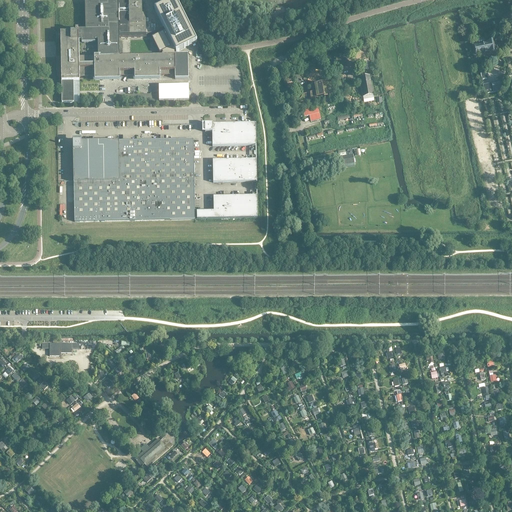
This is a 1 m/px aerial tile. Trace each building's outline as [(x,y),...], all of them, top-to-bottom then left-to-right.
[(142,1),(129,1),(118,1),(85,2),(86,30),(66,30),(66,33),(56,33),(56,42),(62,42),(62,57),(56,57),(57,78),(61,78),(61,82),(79,81),(79,77),(94,77),(95,81),(120,80),(119,76),(134,76),(135,80),(160,80),(159,76),(175,75),(175,79),(188,79),(188,55),(175,55),(175,52),(176,53),(197,42),(176,0),(175,0),(172,0),(154,9),(163,28),(153,33),(146,33),(146,13),(142,13),(142,1)] [(294,17),(290,5),(286,6),(289,13),(280,16),(281,21),(294,17)] [(497,51),(495,41),(487,43),(489,52),(489,53),(497,51)] [(487,43),(481,45),(483,54),(489,52),(487,43)] [(483,54),(481,45),(474,46),(476,55),(483,54)] [(490,90),(488,79),(487,76),(488,75),(487,70),(480,72),(481,78),(481,81),(482,81),(484,91),(490,90)] [(359,78),(363,97),(373,95),(370,76),(359,78)] [(79,82),(61,82),(62,103),(74,103),(80,103),(79,82)] [(328,97),(327,89),(331,88),(330,83),(310,86),(314,91),(315,90),(315,92),(303,94),(301,98),(303,99),(303,102),(317,100),(317,99),(328,97)] [(189,85),(158,86),(159,101),(189,101),(189,85)] [(320,118),(317,107),(317,106),(302,110),(304,116),(309,114),(310,120),(320,118)] [(256,146),(256,124),(205,125),(205,132),(212,132),(212,147),(256,146)] [(164,185),(164,175),(163,140),(153,140),(153,141),(148,141),(149,185),(164,185)] [(179,174),(178,140),(174,140),(163,140),(164,175),(179,174)] [(194,174),(193,140),(183,140),(178,140),(179,174),(194,174)] [(119,186),(118,141),(108,141),(108,142),(103,142),(104,186),(119,186)] [(134,186),(133,141),(118,141),(119,186),(134,186)] [(149,185),(148,141),(144,141),(133,141),(134,186),(149,185)] [(89,187),(88,142),(73,142),(74,187),(89,187)] [(104,186),(103,142),(99,142),(88,142),(89,187),(104,186)] [(353,155),(337,157),(339,169),(355,166),(353,155)] [(257,182),(256,160),(213,161),(213,183),(257,182)] [(194,185),(194,174),(179,174),(164,175),(164,185),(194,185)] [(164,212),(164,196),(164,185),(149,185),(134,186),(119,186),(104,186),(89,187),(74,187),(74,205),(76,209),(74,209),(74,222),(159,220),(159,212),(164,212)] [(194,195),(194,185),(164,185),(164,196),(194,195)] [(195,220),(194,195),(164,196),(164,212),(159,212),(159,220),(195,220)] [(257,218),(257,196),(213,197),(213,211),(197,212),(197,220),(257,218)] [(72,354),(72,349),(79,349),(79,344),(42,344),(42,349),(50,349),(50,357),(61,357),(61,353),(72,354)] [(13,358),(17,363),(22,359),(18,354),(13,358)] [(131,364),(137,360),(133,354),(127,358),(131,364)] [(183,368),(189,365),(186,359),(180,362),(183,368)] [(424,360),(425,367),(432,365),(431,359),(424,360)] [(298,360),(290,363),(292,369),(300,366),(298,360)] [(116,366),(111,362),(107,365),(112,370),(116,366)] [(29,369),(25,365),(21,369),(25,373),(29,369)] [(279,368),(283,374),(289,371),(285,365),(279,368)] [(3,371),(8,375),(13,370),(8,366),(3,371)] [(112,375),(117,380),(122,375),(117,370),(112,375)] [(176,380),(182,377),(179,371),(173,374),(176,380)] [(294,375),(298,381),(304,377),(301,371),(294,375)] [(12,376),(17,381),(21,378),(16,372),(12,376)] [(97,377),(102,381),(106,376),(102,372),(97,377)] [(232,374),(228,379),(233,384),(237,379),(232,374)] [(17,384),(22,388),(27,383),(22,379),(17,384)] [(111,384),(107,380),(103,384),(107,389),(111,384)] [(260,393),(265,390),(261,384),(257,387),(260,393)] [(221,388),(217,393),(223,399),(228,394),(221,388)] [(134,401),(139,397),(135,392),(130,396),(134,401)] [(83,398),(87,403),(93,398),(89,394),(83,398)] [(261,398),(264,403),(270,400),(267,394),(261,398)] [(292,398),(295,404),(301,401),(298,395),(292,398)] [(32,401),(37,406),(41,401),(37,396),(32,401)] [(66,401),(70,405),(76,401),(72,397),(66,401)] [(496,404),(497,410),(504,409),(503,402),(496,404)] [(81,408),(77,404),(72,408),(75,412),(81,408)] [(208,405),(204,410),(208,414),(213,409),(208,405)] [(311,410),(314,416),(320,413),(317,407),(311,410)] [(46,413),(51,418),(56,413),(51,408),(46,413)] [(233,430),(239,426),(235,420),(229,424),(233,430)] [(411,421),(412,428),(419,427),(417,420),(411,421)] [(151,430),(156,426),(152,421),(147,425),(151,430)] [(277,426),(280,432),(287,428),(283,422),(277,426)] [(306,430),(309,435),(315,432),(312,426),(306,430)] [(243,432),(246,438),(252,435),(249,429),(243,432)] [(148,468),(173,446),(169,442),(172,439),(168,435),(160,441),(158,439),(135,459),(141,467),(144,464),(148,468)] [(324,439),(327,445),(333,442),(330,436),(324,439)] [(208,443),(213,448),(218,443),(213,438),(208,443)] [(185,441),(180,446),(185,450),(190,445),(185,441)] [(261,452),(266,457),(271,452),(267,447),(261,452)] [(12,458),(16,454),(11,449),(7,453),(12,458)] [(202,454),(206,458),(211,454),(206,449),(202,454)] [(222,449),(218,452),(223,458),(227,454),(222,449)] [(406,450),(407,457),(414,455),(413,449),(406,450)] [(294,455),(298,461),(304,458),(300,452),(294,455)] [(272,462),(276,467),(282,462),(277,457),(272,462)] [(419,459),(420,465),(427,464),(426,457),(419,459)] [(14,463),(19,468),(23,463),(19,458),(14,463)] [(211,464),(215,469),(220,464),(216,459),(211,464)] [(323,466),(326,472),(332,468),(329,463),(323,466)] [(156,471),(160,476),(165,471),(160,466),(156,471)] [(235,471),(240,476),(245,471),(240,466),(235,471)] [(301,469),(303,475),(310,472),(307,466),(301,469)] [(186,476),(190,471),(186,468),(182,472),(186,476)] [(224,474),(229,478),(232,475),(227,470),(224,474)] [(339,475),(342,481),(348,478),(346,472),(339,475)] [(173,478),(178,483),(183,479),(178,474),(173,478)] [(306,477),(310,483),(316,479),(312,474),(306,477)] [(145,484),(152,479),(149,475),(141,480),(145,484)] [(250,485),(254,481),(249,476),(245,480),(250,485)] [(498,480),(499,486),(506,485),(504,478),(498,480)] [(193,483),(197,488),(202,484),(198,479),(193,483)] [(237,488),(242,493),(247,489),(242,484),(237,488)] [(251,489),(256,494),(261,489),(256,484),(251,489)] [(191,494),(195,489),(191,485),(186,490),(191,494)] [(123,493),(128,497),(133,492),(128,488),(123,493)] [(207,496),(211,492),(206,488),(202,491),(207,496)] [(23,494),(28,498),(33,493),(28,489),(23,494)] [(159,503),(163,499),(159,494),(155,498),(159,503)] [(313,497),(317,503),(322,500),(319,494),(313,497)] [(248,500),(253,504),(257,499),(253,495),(248,500)] [(269,504),(273,500),(269,495),(265,498),(269,504)] [(41,496),(37,500),(41,505),(45,501),(41,496)] [(197,503),(202,508),(207,503),(202,498),(197,503)] [(143,506),(148,511),(153,506),(148,501),(143,506)] [(217,507),(221,511),(226,507),(222,502),(217,507)] [(278,511),(280,511),(284,508),(279,503),(274,508),(278,511)]
